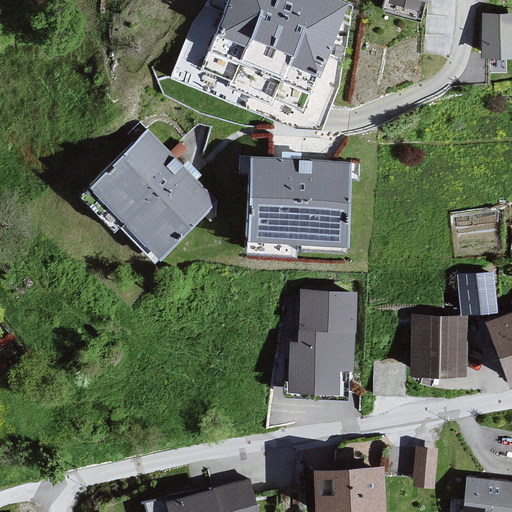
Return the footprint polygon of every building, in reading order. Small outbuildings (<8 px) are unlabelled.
[(346,3),(339,0),(221,0),(209,29),(213,40),(238,51),(244,37),(285,55),(282,61),(315,75),(346,3)] [(382,0),(382,4),(385,5),(384,9),(418,17),(422,0),(382,0)] [(511,10),(480,10),(480,52),(511,52),(511,10)] [(148,128),(83,185),(149,261),(214,204),(148,128)] [(346,162),(247,155),(241,240),(340,247),(346,162)] [(493,268),(455,270),(457,312),(494,310),(493,268)] [(353,288),(296,286),(295,338),(285,338),(284,385),(335,386),(336,364),(351,364),(353,288)] [(511,308),(487,317),(497,350),(508,379),(511,378),(511,308)] [(465,315),(408,312),(405,370),(462,374),(465,315)] [(436,447),(415,445),(411,483),(432,485),(436,447)] [(383,511),(383,462),(310,464),(311,511),(383,511)] [(511,511),(511,479),(463,473),(458,511),(511,511)] [(257,511),(249,476),(143,501),(145,511),(257,511)]
